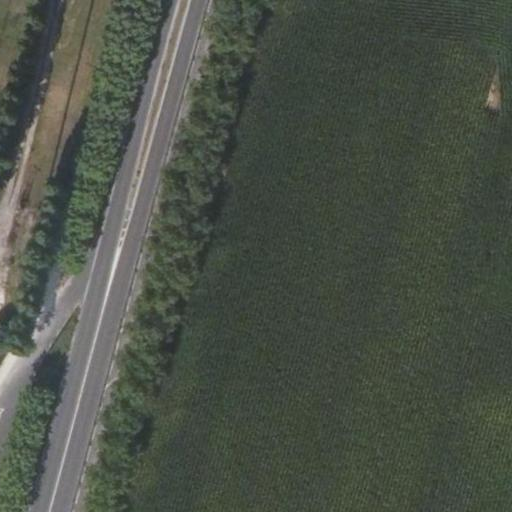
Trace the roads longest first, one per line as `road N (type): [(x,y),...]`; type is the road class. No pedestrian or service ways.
road 1 (secondary): [(62,511),(205,0)]
road 2 (secondary): [(174,0),(38,511)]
